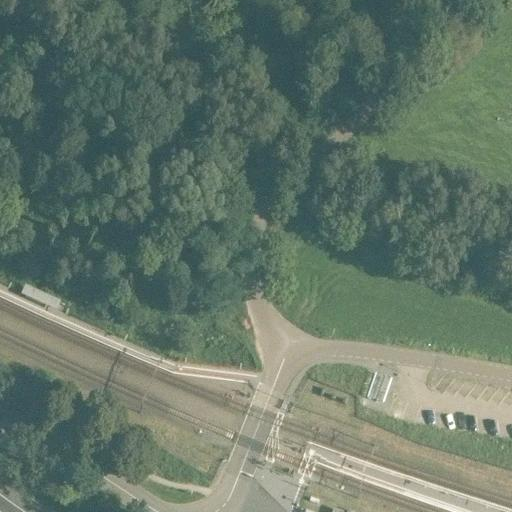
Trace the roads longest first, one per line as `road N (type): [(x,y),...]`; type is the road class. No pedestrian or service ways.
road 1 (unclassified): [(284,358),(251,289),(249,263),(263,213),(486,0)]
road 2 (unclassified): [(284,358),(325,349),(511,377)]
road 3 (unclassified): [(153,511),(46,442),(0,426)]
road 4 (unclassified): [(284,358),(216,511)]
